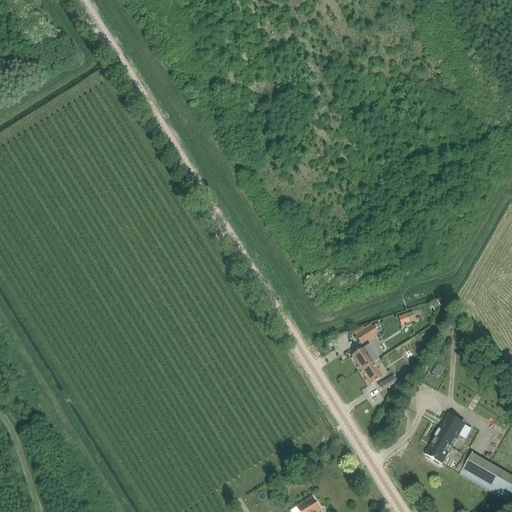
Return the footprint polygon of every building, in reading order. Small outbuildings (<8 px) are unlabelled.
[(401,326),(409,323),(406,315),(397,318),(401,326)] [(360,345),(377,335),(371,326),(355,336),(360,345)] [(372,364),(376,361),(378,360),(369,345),(351,356),(361,371),(372,364)] [(381,378),(372,364),(361,371),(370,386),(381,378)] [(377,386),(381,392),(396,382),(393,377),(377,386)] [(448,414),(425,455),(442,465),(465,424),(448,414)] [(459,465),(464,468),(460,475),(511,504),(511,476),(472,454),(470,458),(465,455),(459,465)] [(318,511),(320,511),(311,498),(296,508),(298,511),(318,511)]
